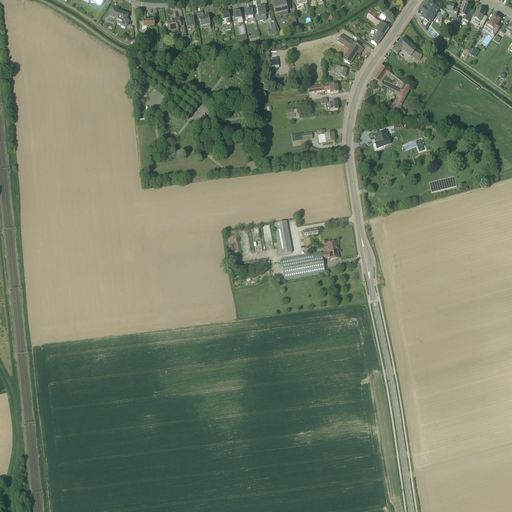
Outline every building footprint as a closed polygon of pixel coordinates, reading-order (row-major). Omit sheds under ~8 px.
[(276,18),(288,16),(285,2),(273,5),(276,18)] [(424,12),(421,16),(429,23),(440,9),(443,10),(444,2),(432,2),(427,8),(425,6),(422,11),(424,12)] [(456,17),(458,9),(454,8),(455,5),(448,3),(446,10),(453,12),(452,16),(453,16),(456,17)] [(464,19),(468,21),(471,13),(469,13),(472,6),(464,3),(460,14),(465,16),(464,19)] [(116,23),(120,13),(118,12),(119,9),(113,7),(107,21),(116,25),(116,23)] [(259,20),(264,19),(264,16),(265,16),(264,7),(257,8),(258,12),(257,12),(258,13),(259,20)] [(252,13),(252,12),(251,9),(244,10),(246,18),(248,18),(248,20),(253,19),(252,13)] [(377,27),(375,29),(380,31),(385,34),(389,29),(374,19),(378,14),(372,9),(366,18),(377,27)] [(473,18),(473,17),(472,17),(470,23),(471,22),(474,24),(475,22),(483,26),(486,20),(483,18),(486,13),(478,9),(473,18)] [(234,21),(237,21),(238,24),(241,24),(243,24),(240,11),(233,13),(234,21)] [(126,20),(128,16),(120,13),(116,23),(127,27),(129,21),(126,20)] [(223,21),(226,21),(226,25),(230,24),(228,13),(221,14),(223,21)] [(200,19),(201,30),(210,29),(208,15),(203,16),(204,19),(200,19)] [(501,20),(494,15),(487,25),(488,25),(487,26),(487,28),(491,31),(493,30),(493,29),(494,29),(494,30),(497,32),(502,26),(498,24),(501,20)] [(191,30),(190,29),(194,28),(193,18),(189,19),(189,21),(186,21),(188,31),(191,30)] [(167,27),(168,27),(170,37),(179,35),(177,27),(181,26),(180,19),(176,19),(176,20),(167,22),(167,23),(166,24),(166,26),(167,27)] [(141,24),(142,31),(147,30),(146,28),(154,28),(154,20),(143,21),(143,24),(141,24)] [(370,42),(376,46),(385,34),(380,31),(375,29),(374,30),(377,33),(370,42)] [(338,41),(337,42),(350,50),(343,61),(350,65),(360,48),(354,44),(354,43),(341,35),(341,36),(338,41)] [(416,51),(402,39),(392,51),(397,55),(401,51),(402,52),(410,59),(411,58),(419,62),(424,55),(416,51)] [(345,78),(346,70),(340,69),(340,66),(335,65),(334,72),(335,72),(335,76),(338,77),(337,80),(341,81),(341,77),(345,78)] [(371,79),(378,82),(386,70),(380,67),(371,79)] [(398,112),(402,104),(407,95),(400,91),(384,83),(381,89),(399,98),(395,106),(393,105),(392,109),(398,112)] [(323,84),(315,86),(308,87),(309,93),(330,90),(330,94),(338,93),(337,84),(323,87),(323,84)] [(400,91),(407,95),(411,89),(403,85),(403,86),(400,91)] [(327,103),(327,99),(320,100),(321,105),(325,104),(326,112),(338,110),(337,102),(327,103)] [(324,135),(323,131),(317,132),(318,136),(320,136),(321,144),(334,142),(333,134),(324,135)] [(377,143),(374,144),(376,150),(391,144),(389,139),(388,139),(385,132),(374,136),(377,143)] [(421,145),(420,144),(423,143),(422,141),(420,142),(419,140),(415,142),(417,147),(419,152),(423,151),(422,148),(424,147),(423,144),(421,145)] [(274,224),(280,255),(291,253),(286,222),(274,224)] [(257,227),(250,228),(251,234),(252,233),(253,236),(259,235),(257,227)] [(303,236),(318,233),(317,227),(302,230),(303,236)] [(328,253),(321,254),(322,259),(329,258),(329,260),(339,259),(337,248),(338,248),(336,242),(326,244),(328,253)] [(325,273),(322,259),(321,254),(321,253),(280,260),(284,281),(325,273)]
